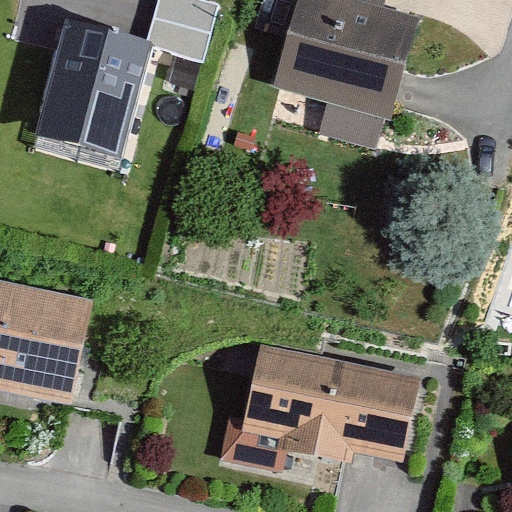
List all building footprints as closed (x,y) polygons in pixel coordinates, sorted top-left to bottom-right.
[(217,4),(203,0),(156,0),(152,16),(145,43),(154,45),(177,51),(202,58),(215,14),(217,4)] [(383,117),(392,120),(400,89),(405,71),(419,16),(385,8),(387,0),(297,0),(288,38),(275,88),(279,89),(329,101),(321,135),(375,149),(383,117)] [(145,43),(68,22),(60,51),(37,137),(123,161),(154,45),(145,43)] [(177,51),(168,83),(189,89),(194,90),(202,58),(177,51)] [(92,302),(0,282),(0,382),(72,397),(83,343),(92,302)] [(422,380),(263,346),(256,377),(248,416),(231,413),(221,459),(283,472),(288,450),(344,462),(348,442),(379,449),(406,455),(422,380)]
